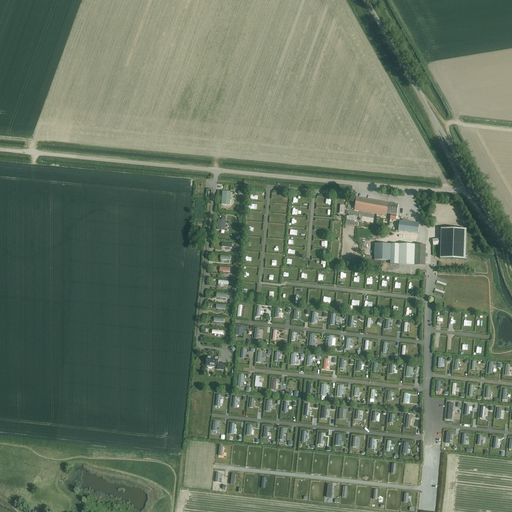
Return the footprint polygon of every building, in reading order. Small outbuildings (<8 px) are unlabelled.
[(230,191),(222,191),(221,204),(230,205),(230,191)] [(376,201),(356,198),(354,210),(386,216),(386,214),(390,215),(390,220),(391,220),(395,221),(398,205),(388,204),(376,201)] [(225,220),(218,219),(217,230),(224,230),(225,220)] [(417,234),(419,224),(399,221),(397,231),(417,234)] [(441,229),(440,259),(465,260),(466,230),(441,229)] [(399,245),(390,245),(374,244),(374,260),(390,261),(390,265),(398,265),(425,266),(425,246),(399,245)] [(206,357),(206,361),(207,361),(206,366),(207,366),(207,368),(213,368),(213,367),(218,367),(217,369),(224,369),(224,363),(218,363),(219,358),(207,357),(207,358),(206,357)]
